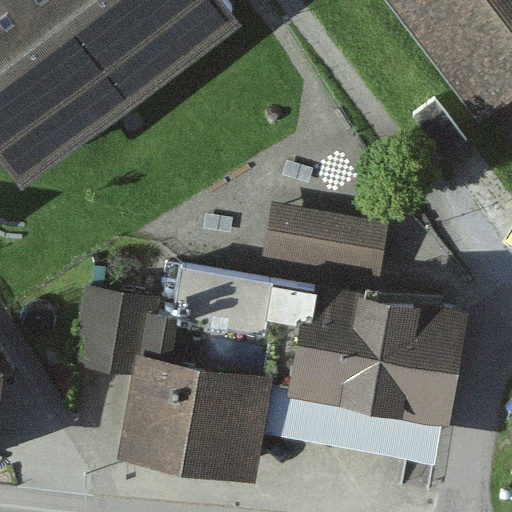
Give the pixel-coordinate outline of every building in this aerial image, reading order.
[(0,0),(0,163),(14,182),(238,15),(226,0),(0,0)] [(511,0),(396,0),(483,110),(491,104),(511,130),(511,0)] [(439,95),(415,113),(447,154),(471,135),(439,95)] [(392,216),(272,197),(264,247),(384,266),(392,216)] [(270,373),(449,404),(466,302),(183,255),(169,340),(273,358),(270,373)] [(146,285),(88,276),(75,354),(134,363),(138,336),(146,285)] [(121,443),(255,465),(262,421),(270,373),(273,358),(138,336),(134,363),(121,443)] [(270,373),(262,421),(441,451),(449,404),(270,373)]
